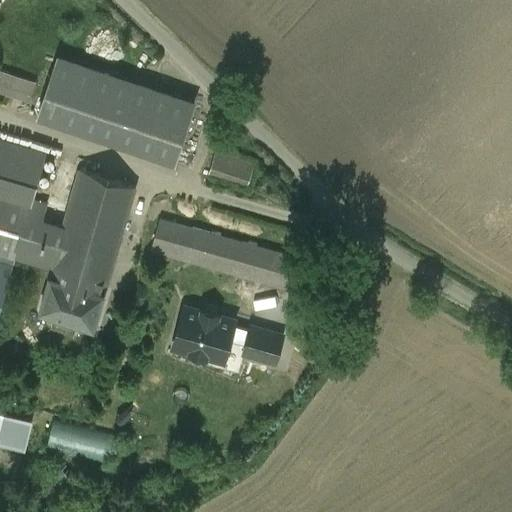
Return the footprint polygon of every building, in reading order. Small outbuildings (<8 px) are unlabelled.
[(195,103),(59,57),(40,114),(175,160),(195,103)] [(0,89),(36,100),(42,77),(0,65),(0,89)] [(44,153),(0,140),(0,191),(30,200),(31,197),(44,153)] [(255,164),(216,151),(210,171),(248,183),(255,164)] [(135,186),(80,168),(63,227),(41,221),(25,216),(16,246),(54,258),(109,275),(135,186)] [(0,191),(0,259),(12,263),(16,246),(25,216),(30,200),(0,191)] [(45,202),(31,197),(30,200),(25,216),(41,221),(46,202),(45,202)] [(249,244),(160,218),(151,249),(240,274),(249,244)] [(109,275),(54,258),(39,312),(55,316),(52,327),(73,333),(76,323),(93,328),(109,275)] [(0,301),(12,263),(0,259),(0,301)] [(201,311),(185,307),(174,345),(190,350),(190,352),(206,357),(207,355),(223,360),(228,340),(246,345),(250,329),(233,324),(234,321),(218,316),(218,314),(202,309),(201,311)] [(0,442),(28,451),(38,420),(0,407),(0,442)] [(113,463),(120,434),(55,419),(48,448),(113,463)]
